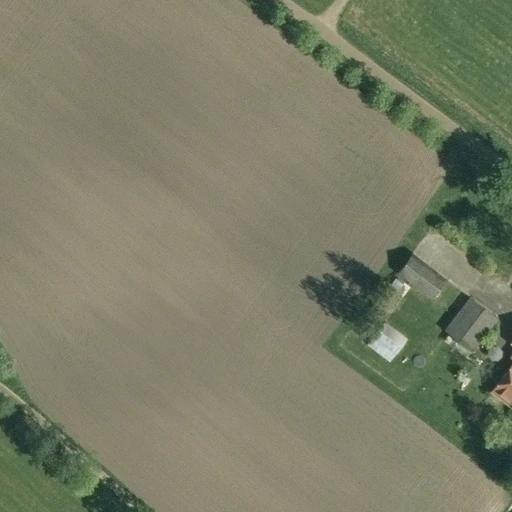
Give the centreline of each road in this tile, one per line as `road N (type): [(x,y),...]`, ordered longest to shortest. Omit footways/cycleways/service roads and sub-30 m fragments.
road 1 (unclassified): [(511,164),(293,0)]
road 2 (track): [(139,511),(0,390)]
